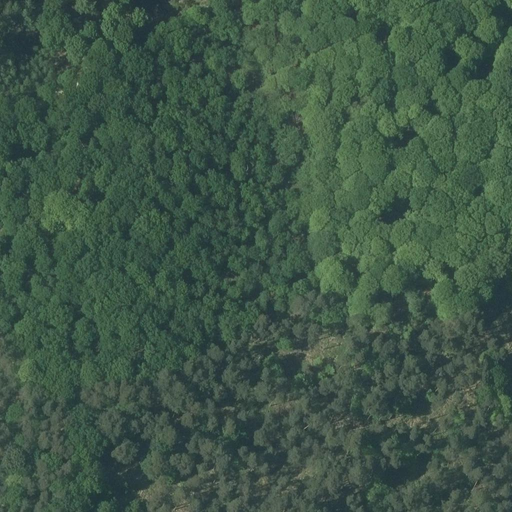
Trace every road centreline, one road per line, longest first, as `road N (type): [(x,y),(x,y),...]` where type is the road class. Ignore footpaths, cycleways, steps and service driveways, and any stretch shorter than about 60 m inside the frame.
road 1 (track): [(511,437),(351,0)]
road 2 (track): [(0,138),(130,60),(283,0)]
